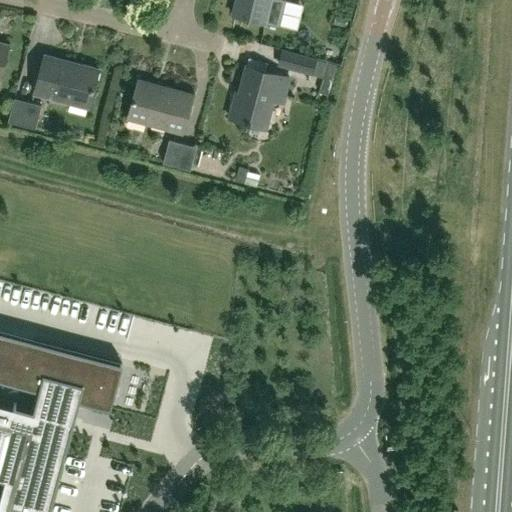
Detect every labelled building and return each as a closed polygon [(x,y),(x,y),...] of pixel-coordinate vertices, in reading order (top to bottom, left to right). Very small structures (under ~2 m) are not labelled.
[(235,0),(232,14),(278,25),(284,0),(235,0)] [(0,73),(8,44),(0,41),(0,73)] [(277,65),(312,75),(317,57),(282,48),(277,65)] [(88,106),(98,68),(43,53),(33,91),(88,106)] [(284,95),(289,75),(246,64),(237,99),(234,98),(229,116),(265,125),(274,92),(284,95)] [(182,131),(192,92),(137,78),(127,116),(182,131)] [(41,104),(16,97),(14,97),(8,120),(35,127),(41,104)] [(196,146),(195,145),(169,139),(163,162),(190,169),(196,146)] [(247,172),(244,182),(256,185),(259,173),(252,171),(252,173),(247,172)] [(0,330),(0,375),(21,382),(40,387),(35,409),(11,402),(5,424),(28,430),(17,475),(30,478),(28,486),(15,483),(10,505),(36,511),(37,511),(48,511),(78,398),(111,407),(123,363),(32,339),(0,330)] [(0,511),(35,511),(36,511),(10,505),(15,483),(28,486),(30,478),(17,475),(28,430),(5,424),(11,402),(0,399),(0,511)]
